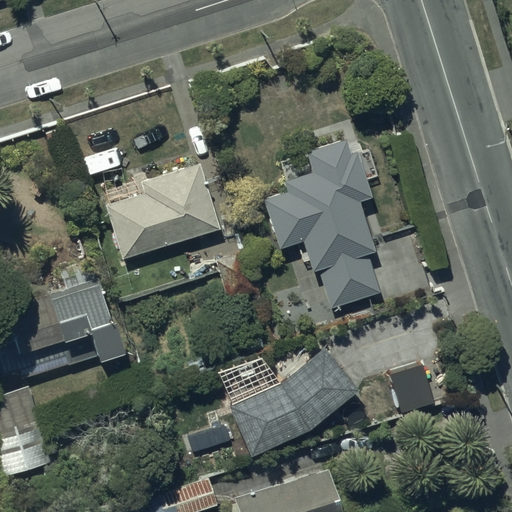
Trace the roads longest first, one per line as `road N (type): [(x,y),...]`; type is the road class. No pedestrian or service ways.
road 1 (tertiary): [(421,0),(511,283)]
road 2 (residential): [(221,0),(0,68)]
